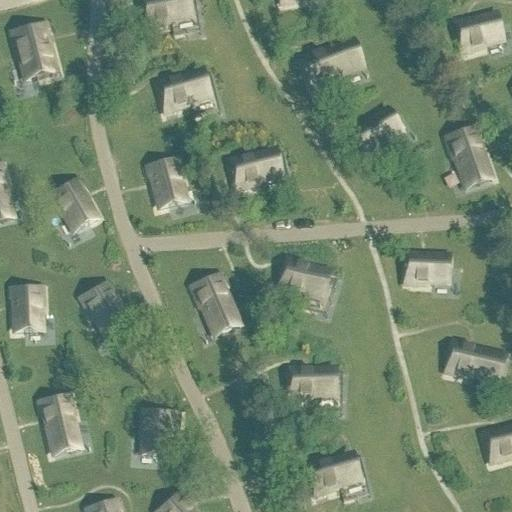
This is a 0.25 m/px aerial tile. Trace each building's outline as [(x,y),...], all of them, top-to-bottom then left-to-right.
[(187,0),(175,0),(140,6),(144,35),(170,31),(172,39),(188,37),(186,29),(192,27),(187,0)] [(489,17),(452,40),(468,64),(504,41),(489,17)] [(45,30),(14,38),(20,64),(26,86),(57,79),(54,67),(45,30)] [(340,48),(301,72),(316,96),(355,71),(340,48)] [(202,81),(158,92),(165,119),(190,113),(192,121),(206,117),(204,109),(210,107),(202,81)] [(382,113),(351,142),(370,163),(402,133),(382,113)] [(474,133),(447,143),(462,186),(489,177),(474,133)] [(275,159),(230,168),(236,196),(261,191),(263,199),(277,196),(275,188),(281,187),(275,159)] [(175,169),(141,196),(159,218),(192,191),(175,169)] [(1,170),(0,170),(0,217),(12,215),(7,196),(1,170)] [(77,186),(52,199),(65,223),(66,223),(73,237),(97,224),(95,219),(77,186)] [(449,262),(406,260),(405,288),(448,290),(449,262)] [(287,267),(279,293),(304,301),(301,310),(315,314),(318,305),(323,307),(332,280),(287,267)] [(219,281),(193,292),(211,335),(237,323),(219,281)] [(106,289),(82,304),(96,327),(106,343),(130,329),(126,322),(106,289)] [(41,293),(13,294),(15,332),(15,337),(43,336),(42,320),(41,293)] [(497,359),(452,349),(446,376),(491,387),(497,359)] [(289,376),(288,404),(315,405),(315,414),(329,414),(329,405),(335,405),(336,377),(289,376)] [(69,401),(41,408),(50,445),(52,452),(79,446),(74,427),(75,427),(69,401)] [(143,443),(142,459),(170,461),(170,456),(171,456),(173,418),(145,416),(143,443)] [(511,433),(483,440),(490,468),(511,462),(511,433)] [(352,463),(307,475),(314,502),(340,495),(342,504),(356,501),(354,492),(359,490),(352,463)] [(189,511),(178,499),(163,511),(189,511)]
